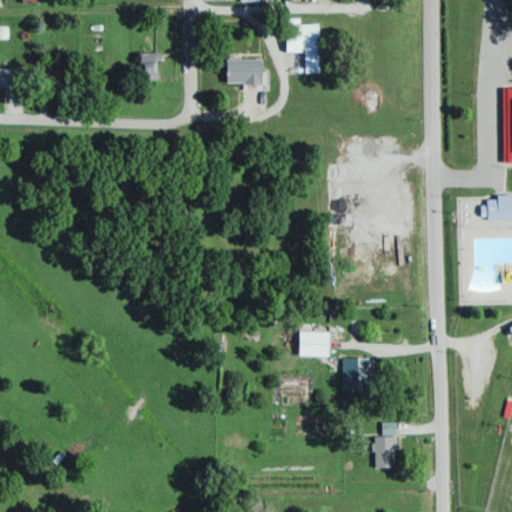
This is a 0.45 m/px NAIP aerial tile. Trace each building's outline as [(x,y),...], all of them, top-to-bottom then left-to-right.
[(317,51),(317,22),(297,22),(297,18),(284,18),(284,51),(317,51)] [(155,53),(138,53),(138,78),(155,78),(155,53)] [(260,82),(260,58),(224,58),(224,82),(260,82)] [(0,90),(27,90),(27,68),(0,67),(0,90)] [(64,73),(37,68),(34,88),(60,92),(64,73)] [(511,86),(501,87),(501,161),(511,161),(511,86)] [(511,195),(485,196),(485,218),(511,217),(511,195)] [(327,330),(297,330),(297,355),(327,355),(327,330)] [(340,388),(369,388),(369,356),(340,356),(340,388)]
